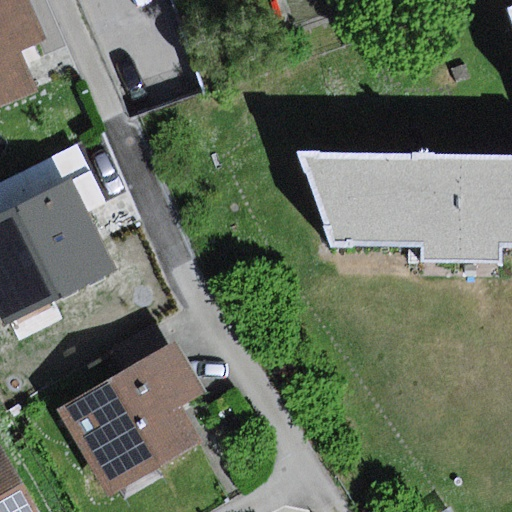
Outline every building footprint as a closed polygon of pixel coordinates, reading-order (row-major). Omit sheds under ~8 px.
[(32,0),(0,0),(0,110),(35,96),(16,52),(48,38),(32,0)] [(511,162),(424,162),(309,162),(332,248),(423,248),(424,263),(502,265),(503,248),(511,248),(511,162)] [(102,169),(0,216),(0,270),(23,319),(119,273),(103,238),(129,226),(102,169)] [(178,344),(64,411),(115,496),(203,443),(182,409),(207,394),(178,344)] [(39,511),(0,441),(0,511),(39,511)]
